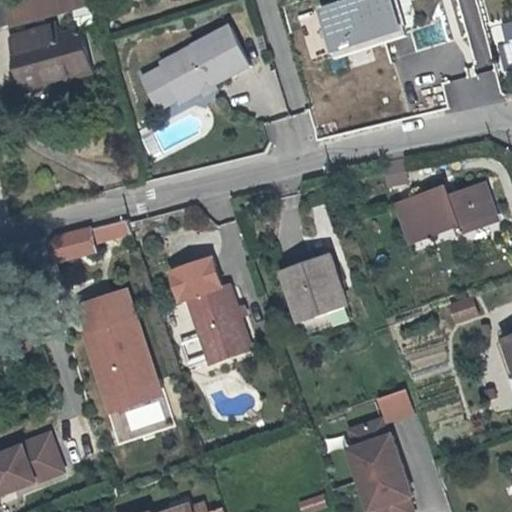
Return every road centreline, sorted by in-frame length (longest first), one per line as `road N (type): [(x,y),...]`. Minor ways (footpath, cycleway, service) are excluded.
road 1 (residential): [(0,240),(348,150),(511,118)]
road 2 (unknown): [(315,159),(271,0)]
